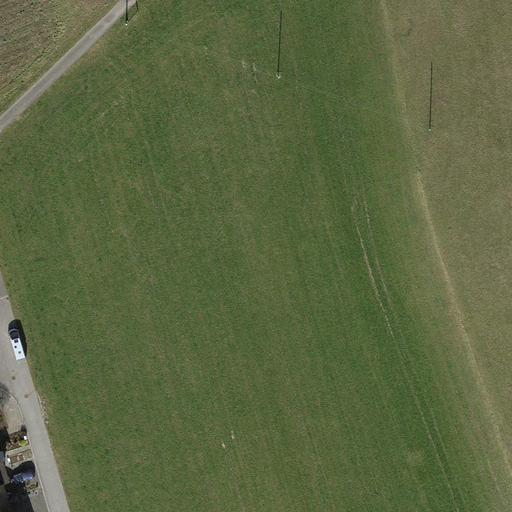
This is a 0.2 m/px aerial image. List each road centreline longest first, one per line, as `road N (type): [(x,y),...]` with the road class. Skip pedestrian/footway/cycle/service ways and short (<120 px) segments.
road 1 (track): [(0,126),(130,0)]
road 2 (residential): [(17,350),(63,511)]
